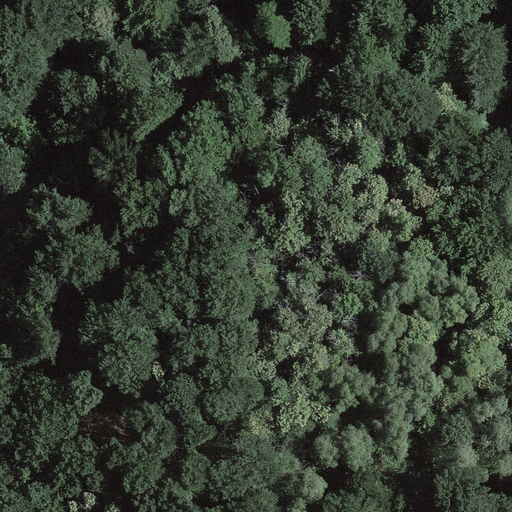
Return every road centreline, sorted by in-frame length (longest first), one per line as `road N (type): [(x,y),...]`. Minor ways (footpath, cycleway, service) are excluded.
road 1 (track): [(0,212),(145,110),(263,65),(354,67),(511,130)]
road 2 (track): [(148,0),(57,96),(0,131)]
